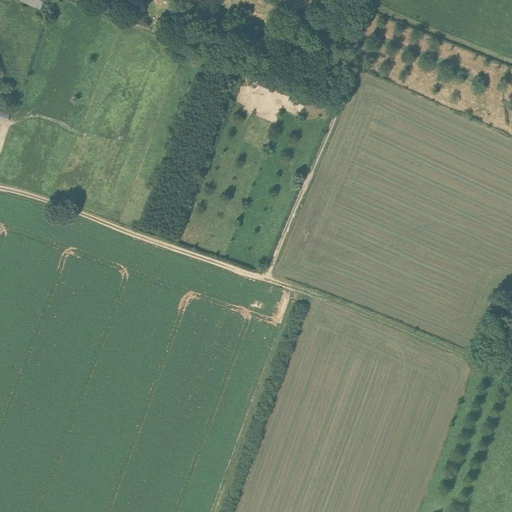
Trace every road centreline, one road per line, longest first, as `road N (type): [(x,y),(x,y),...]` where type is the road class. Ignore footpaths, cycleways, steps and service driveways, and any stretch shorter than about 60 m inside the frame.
road 1 (track): [(363,4),(335,114),(265,279)]
road 2 (track): [(265,279),(0,187)]
road 3 (track): [(265,279),(511,376)]
road 4 (track): [(363,4),(511,62)]
